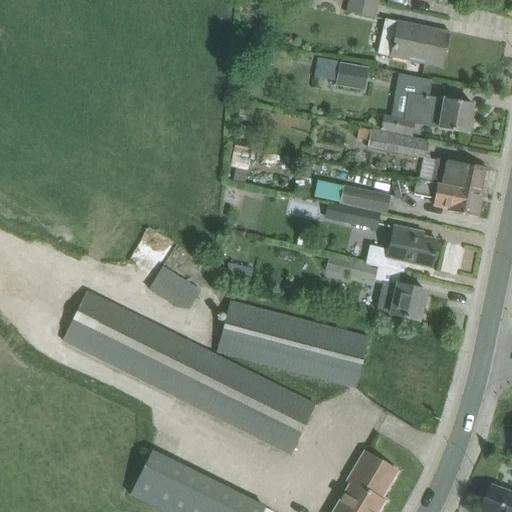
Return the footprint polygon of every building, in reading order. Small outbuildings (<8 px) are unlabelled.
[(374,17),(377,3),(363,0),(349,0),(347,12),(374,17)] [(441,68),(448,33),(398,22),(385,19),(377,54),(379,54),(376,65),(391,68),(393,58),(441,68)] [(332,61),(312,57),(310,72),(333,76),(331,87),(363,93),(367,68),(332,61)] [(467,134),(472,104),(407,93),(403,118),(383,114),(380,131),(412,137),(414,125),(467,134)] [(370,129),(367,147),(423,158),(424,158),(425,158),(428,141),(412,137),(380,131),(370,129)] [(482,193),(487,170),(436,159),(436,161),(425,158),(424,158),(423,158),(418,180),(482,193)] [(477,218),(482,193),(418,180),(416,179),(413,194),(433,198),(432,206),(448,210),(448,212),(477,218)] [(317,184),(314,197),(339,203),(339,204),(387,214),(391,196),(344,185),(342,190),(317,184)] [(347,207),(343,223),(376,230),(380,214),(347,207)] [(231,235),(249,241),(253,230),(235,223),(231,235)] [(422,237),(422,233),(395,227),(389,250),(369,245),(365,264),(378,267),(400,272),(403,273),(406,263),(431,268),(437,241),(422,237)] [(0,278),(13,277),(8,247),(0,248),(0,278)] [(351,262),(347,275),(374,282),(377,269),(351,262)] [(188,309),(200,290),(162,266),(148,290),(176,307),(188,309)] [(398,285),(383,282),(377,311),(391,314),(391,315),(418,322),(425,291),(398,285)] [(316,404),(87,290),(62,341),(290,456),(316,404)] [(355,389),(368,338),(229,302),(216,352),(355,389)] [(152,450),(129,496),(159,511),(262,511),(265,507),(152,450)] [(351,484),(333,511),(377,511),(384,502),(380,500),(397,472),(364,453),(347,482),(351,484)] [(511,511),(511,493),(493,487),(483,511),(511,511)]
